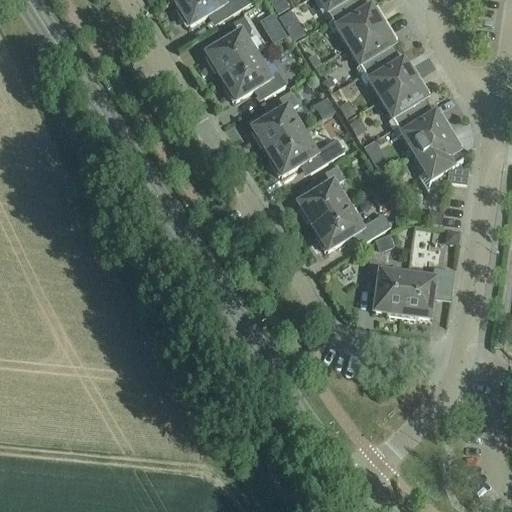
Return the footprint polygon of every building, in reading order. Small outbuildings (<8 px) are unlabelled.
[(171,2),(175,9),(189,0),(166,0),(169,3),(171,2)] [(236,0),(224,8),(219,0),(189,0),(175,9),(179,15),(177,16),(186,32),(189,30),(190,32),(212,19),(219,29),(252,8),(247,0),(236,0)] [(323,21),(328,29),(365,6),(360,0),(315,0),(313,1),(325,20),(323,21)] [(283,5),(272,12),(278,21),(289,14),(283,5)] [(334,36),(346,55),(386,29),(378,17),(373,20),(365,6),(328,29),(332,37),(334,36)] [(290,15),(278,23),(284,33),(296,25),(290,15)] [(217,77),(221,83),(257,61),(257,62),(262,59),(251,41),(251,36),(243,23),(223,36),(229,46),(206,60),(207,61),(205,63),(215,78),(217,77)] [(355,74),(360,82),(397,59),(389,46),(394,43),(386,29),(346,55),(357,73),(355,74)] [(281,33),(267,41),(272,49),(286,41),(281,33)] [(321,69),(315,59),(308,63),(314,74),(321,69)] [(367,89),(378,108),(419,83),(411,70),(405,73),(397,59),(360,82),(365,90),(367,89)] [(270,83),(257,62),(257,61),(221,83),(225,90),(223,91),(232,107),(235,106),(236,107),(258,94),(265,104),(285,91),(277,78),(270,83)] [(330,81),(322,86),(327,94),(334,89),(330,81)] [(388,128),(393,136),(399,131),(430,113),(421,99),(427,96),(419,83),(378,108),(390,126),(388,128)] [(263,152),(267,158),(303,136),(290,115),(297,111),(289,98),(269,111),(275,121),(252,135),(253,136),(251,138),(261,153),(263,152)] [(348,106),(337,112),(345,125),(355,118),(348,106)] [(399,142),(411,161),(451,136),(443,122),(438,126),(430,113),(399,131),(393,136),(397,143),(399,142)] [(358,123),(348,129),(356,142),(366,136),(358,123)] [(316,158),(303,136),(267,158),(271,165),(269,166),(278,182),(281,180),(282,182),(304,169),(311,179),(344,158),(336,145),(316,158)] [(431,186),(448,175),(446,188),(447,189),(466,191),(468,176),(458,174),(454,174),(453,172),(455,171),(462,166),(454,152),(459,149),(451,136),(411,161),(422,180),(421,181),(419,182),(428,197),(435,192),(431,186)] [(385,164),(374,171),(379,180),(390,173),(385,164)] [(309,227),(313,234),(349,211),(336,190),(343,186),(335,173),(314,186),(321,196),(298,210),(299,211),(297,213),(307,229),(309,227)] [(380,192),(371,198),(380,212),(389,206),(390,206),(381,192),(380,192)] [(362,232),(349,211),(313,234),(317,240),(314,241),(324,257),(326,256),(327,258),(350,244),(356,254),(390,233),(382,220),(362,232)] [(428,214),(426,228),(441,230),(443,216),(428,214)] [(446,236),(444,249),(457,251),(459,238),(446,236)] [(390,240),(374,247),(380,259),(395,251),(390,240)] [(387,323),(401,325),(402,321),(408,280),(383,276),(384,268),(369,266),(366,290),(378,292),(374,318),(387,320),(387,323)] [(402,321),(401,325),(416,327),(416,324),(429,326),(433,300),(450,302),(454,278),(433,275),(432,283),(408,280),(402,321)]
